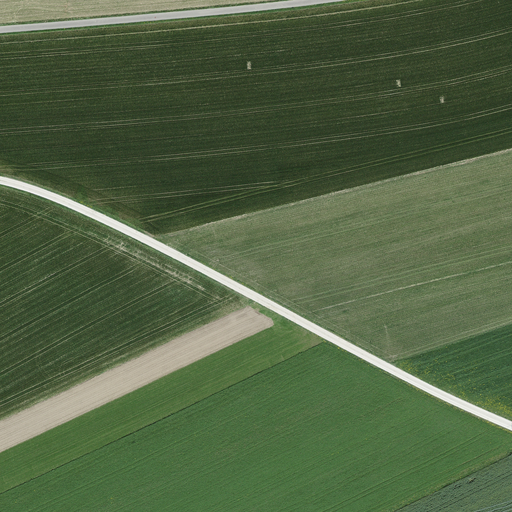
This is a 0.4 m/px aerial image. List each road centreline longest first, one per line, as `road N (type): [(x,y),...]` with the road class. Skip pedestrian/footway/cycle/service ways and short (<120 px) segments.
road 1 (track): [(511,426),(72,205),(0,180)]
road 2 (track): [(0,29),(315,0)]
